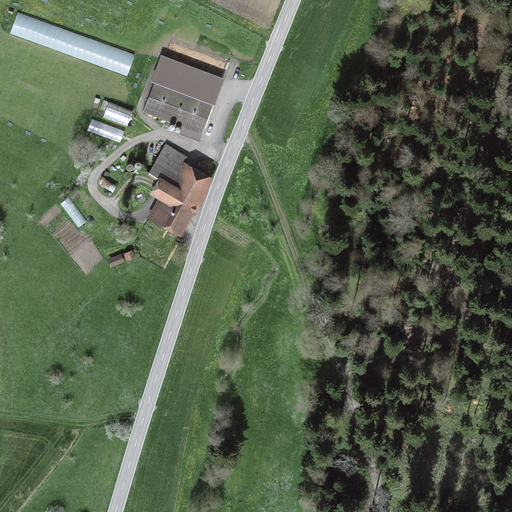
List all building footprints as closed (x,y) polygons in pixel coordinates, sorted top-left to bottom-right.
[(180,133),(199,140),(221,81),(164,59),(144,111),(183,126),(180,133)] [(133,111),(109,102),(103,117),(127,126),(133,111)] [(182,165),(186,157),(165,145),(150,173),(161,180),(155,192),(164,197),(153,216),(178,230),(207,179),(182,165)] [(126,259),(134,256),(132,251),(124,253),(126,259)] [(121,255),(110,259),(112,264),(123,260),(121,255)]
